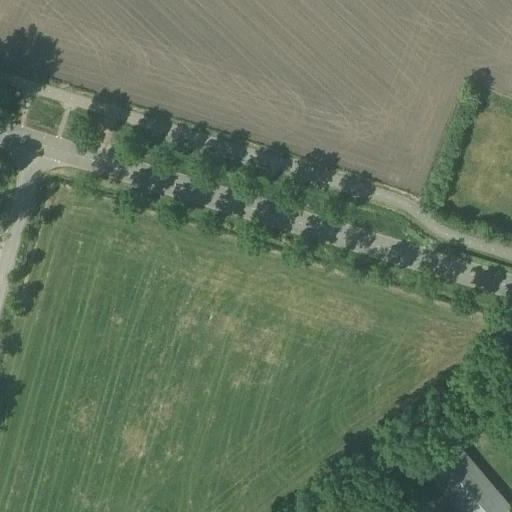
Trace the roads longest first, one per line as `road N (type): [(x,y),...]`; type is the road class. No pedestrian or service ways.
road 1 (secondary): [(37,143),(511,288)]
road 2 (unclassified): [(0,279),(37,143)]
